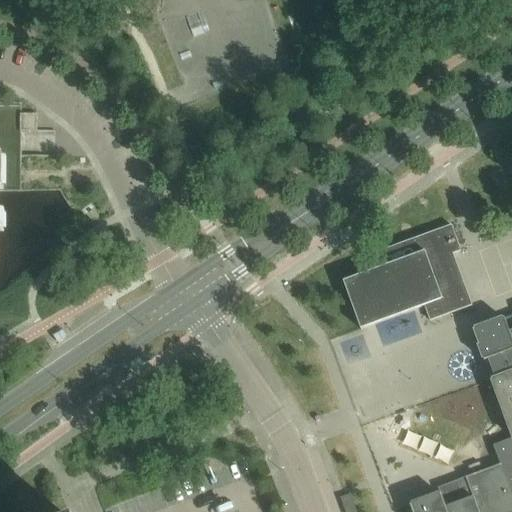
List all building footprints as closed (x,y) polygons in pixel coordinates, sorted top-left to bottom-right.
[(0,233),(4,233),(4,217),(0,216),(0,192),(22,192),(22,145),(22,133),(20,133),(20,116),(21,116),(21,104),(0,104),(0,233)] [(38,133),(38,116),(21,116),(20,116),(20,133),(22,133),(38,133)] [(362,331),(371,328),(426,307),(432,322),(473,307),(454,255),(462,252),(452,227),(377,255),(382,269),(344,283),(362,331)] [(511,317),(474,332),(485,363),(488,361),(495,379),(492,381),(511,435),(511,317)] [(511,492),(511,441),(495,447),(502,466),(511,492)] [(442,496),(411,507),(412,511),(511,511),(511,492),(502,466),(453,484),(457,497),(444,502),(442,496)]
